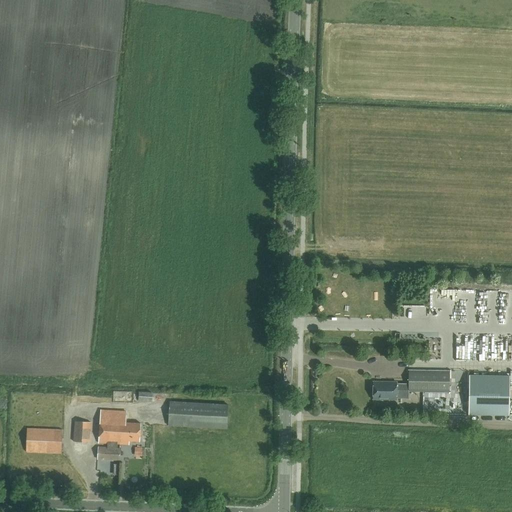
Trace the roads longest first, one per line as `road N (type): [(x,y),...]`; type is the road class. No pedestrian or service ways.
road 1 (secondary): [(283,511),(295,0)]
road 2 (track): [(298,416),(511,428)]
road 3 (tertiary): [(213,511),(0,502)]
